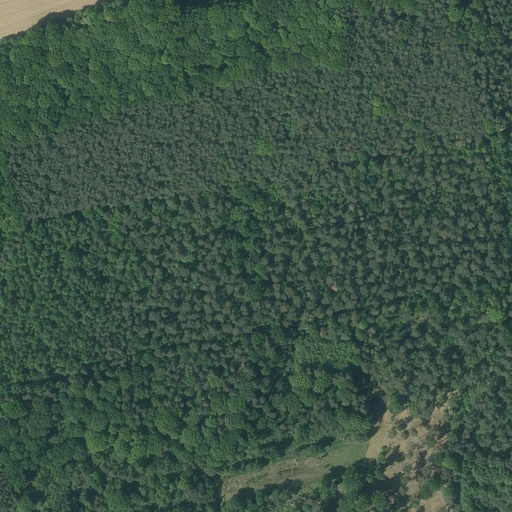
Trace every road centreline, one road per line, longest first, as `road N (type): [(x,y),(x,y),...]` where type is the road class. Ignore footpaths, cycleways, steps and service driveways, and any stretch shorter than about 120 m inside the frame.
road 1 (track): [(21,215),(511,127)]
road 2 (track): [(511,281),(48,374)]
road 3 (track): [(0,398),(63,414),(97,445),(166,480),(209,491),(217,511)]
road 4 (track): [(0,61),(234,0)]
road 5 (track): [(182,186),(210,347)]
road 6 (track): [(102,201),(135,360)]
road 7 (track): [(455,12),(485,132)]
